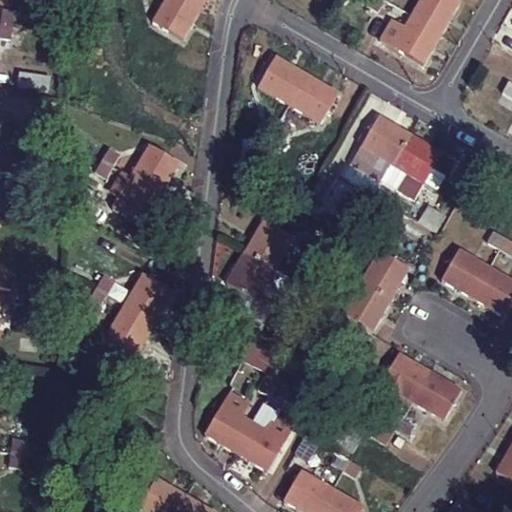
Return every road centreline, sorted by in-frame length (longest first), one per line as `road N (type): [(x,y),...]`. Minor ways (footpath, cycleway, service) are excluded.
road 1 (residential): [(250,511),(183,458),(176,434),(232,10)]
road 2 (residential): [(232,10),(443,116)]
road 3 (residential): [(419,511),(511,373)]
road 4 (residential): [(443,116),(498,0)]
